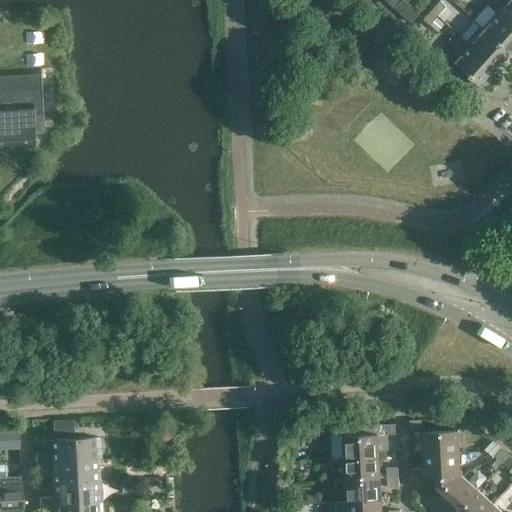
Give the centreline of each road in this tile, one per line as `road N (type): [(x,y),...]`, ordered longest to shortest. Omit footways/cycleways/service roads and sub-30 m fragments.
road 1 (secondary): [(506,305),(458,278),(408,264),(360,259),(320,268)]
road 2 (secondary): [(320,268),(418,298),(489,333)]
road 3 (secondary): [(0,299),(174,274)]
road 4 (secondary): [(174,274),(117,270),(0,281)]
road 5 (secondary): [(174,274),(320,268)]
